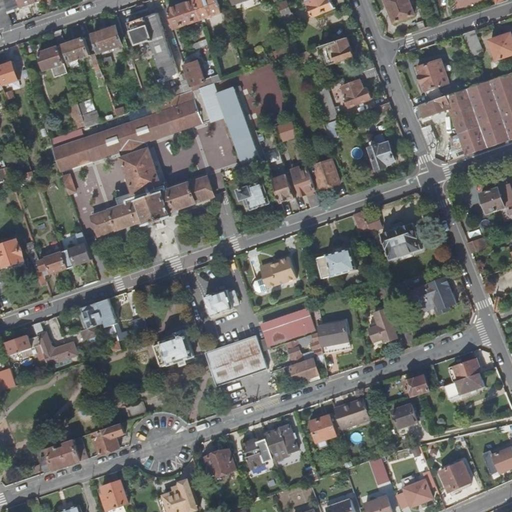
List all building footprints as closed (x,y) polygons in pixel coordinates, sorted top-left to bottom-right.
[(0,0),(0,27),(1,30),(12,26),(3,0),(0,0)] [(10,0),(14,9),(21,6),(21,7),(41,0),(49,0),(51,3),(57,1),(56,0),(10,0)] [(196,0),(169,10),(175,29),(202,20),(196,0)] [(196,0),(202,20),(222,13),(217,0),(196,0)] [(309,4),(314,17),(336,8),(332,0),(308,0),(309,4)] [(386,0),(396,22),(415,15),(410,1),(411,0),(386,0)] [(287,2),(276,6),(279,12),(289,8),(287,2)] [(289,8),(279,12),(284,25),(296,20),(293,13),(291,13),(289,8)] [(158,13),(128,23),(136,46),(151,41),(164,79),(179,74),(158,13)] [(117,14),(110,16),(114,28),(94,35),(100,53),(123,45),(127,44),(117,14)] [(424,21),(416,23),(419,30),(426,27),(424,21)] [(66,45),(61,30),(54,32),(59,47),(60,46),(60,49),(65,47),(64,45),(66,45)] [(484,52),(475,31),(462,35),(471,57),(484,52)] [(511,54),(511,34),(491,41),(497,60),(511,54)] [(91,56),(85,38),(66,45),(64,45),(65,47),(70,63),(71,63),(78,60),(91,56)] [(323,47),(329,65),(354,57),(348,38),(323,47)] [(39,54),(45,71),(53,68),(56,78),(68,73),(59,47),(39,54)] [(292,47),(274,53),(278,61),(295,55),(292,47)] [(309,51),(301,54),(305,64),(313,61),(309,51)] [(96,54),(91,56),(99,78),(104,76),(96,54)] [(78,60),(71,63),(73,68),(80,66),(78,60)] [(373,60),(359,65),(362,73),(376,68),(373,60)] [(442,60),(418,68),(429,102),(442,98),(439,87),(450,83),(442,60)] [(200,61),(185,66),(193,91),(215,83),(222,81),(220,75),(206,79),(200,61)] [(14,62),(0,66),(0,77),(3,85),(3,86),(20,80),(14,62)] [(379,75),(376,68),(362,73),(358,74),(359,77),(363,76),(364,80),(379,75)] [(511,73),(482,84),(468,89),(481,127),(460,134),(480,127),(488,148),(511,140),(511,73)] [(361,80),(344,87),(347,96),(346,97),(351,108),(373,99),(368,88),(365,90),(361,80)] [(164,192),(147,142),(175,132),(168,111),(172,110),(173,112),(175,111),(178,119),(201,112),(195,96),(200,95),(201,97),(202,97),(217,92),(218,91),(215,83),(193,91),(149,106),(130,112),(134,123),(85,140),(88,152),(92,161),(120,151),(137,201),(111,210),(111,211),(93,217),(96,226),(90,229),(93,237),(99,235),(99,236),(118,230),(144,221),(146,226),(173,217),(171,212),(197,203),(215,196),(215,195),(221,193),(218,185),(212,187),(209,177),(191,183),(164,192)] [(327,85),(313,89),(326,124),(339,120),(327,85)] [(240,86),(219,94),(246,169),(263,163),(237,92),(242,91),(240,86)] [(429,102),(414,108),(419,120),(451,109),(460,134),(481,127),(468,89),(442,98),(429,102)] [(14,98),(12,92),(6,94),(8,100),(14,98)] [(92,99),(79,104),(87,126),(87,127),(101,122),(97,111),(96,111),(92,99)] [(390,103),(375,108),(377,115),(393,110),(390,103)] [(79,104),(71,107),(77,125),(80,123),(82,127),(87,126),(79,104)] [(124,107),(115,110),(118,117),(126,114),(124,107)] [(204,122),(201,112),(178,119),(175,111),(173,112),(172,110),(168,111),(175,132),(204,122)] [(331,139),(338,137),(335,128),(341,126),(339,120),(326,124),(330,137),(331,139)] [(293,122),(279,127),(284,142),(298,137),(293,122)] [(326,124),(319,127),(323,139),(330,137),(326,124)] [(431,126),(422,129),(429,145),(438,142),(431,126)] [(467,154),(467,155),(488,148),(480,127),(460,134),(465,148),(467,154)] [(51,139),(55,150),(85,140),(81,129),(51,139)] [(62,171),(92,161),(88,152),(85,140),(55,150),(59,163),(62,171)] [(429,145),(434,158),(435,158),(438,142),(429,145)] [(371,149),(378,170),(388,167),(387,164),(396,161),(390,143),(388,143),(381,146),(380,145),(371,149)] [(465,148),(452,152),(455,159),(467,154),(465,148)] [(303,150),(297,152),(301,163),(307,161),(303,150)] [(333,161),(314,167),(322,189),(341,183),(339,177),(335,165),(333,161)] [(340,164),(335,165),(339,177),(344,176),(340,164)] [(12,179),(9,168),(4,169),(8,181),(12,179)] [(312,209),(322,205),(309,169),(294,174),(302,196),(307,194),(312,209)] [(71,175),(64,177),(70,195),(76,192),(71,175)] [(288,175),(274,180),(282,203),(296,198),(288,175)] [(263,183),(239,191),(242,200),(248,198),(252,209),(270,203),(263,183)] [(511,206),(511,189),(510,184),(481,194),(489,214),(511,206)] [(366,218),(364,211),(355,215),(362,238),(372,235),(371,232),(366,218)] [(241,212),(234,214),(237,223),(245,221),(241,212)] [(379,214),(366,218),(371,232),(383,228),(379,214)] [(382,234),(382,235),(387,250),(391,261),(422,251),(418,240),(419,239),(415,225),(414,224),(403,228),(403,227),(395,229),(395,230),(382,234)] [(77,266),(93,260),(86,239),(84,233),(78,234),(82,246),(66,251),(65,248),(62,249),(69,268),(69,269),(77,267),(77,266)] [(18,241),(0,247),(0,255),(4,267),(4,266),(24,259),(25,259),(18,241)] [(33,242),(27,244),(33,262),(37,260),(38,265),(40,270),(38,271),(43,286),(48,284),(43,271),(40,262),(33,242)] [(327,255),(317,258),(323,279),(333,276),(333,277),(358,271),(353,248),(327,255)] [(51,268),(53,274),(69,268),(62,249),(55,251),(56,255),(47,258),(48,260),(40,262),(43,271),(51,268)] [(269,290),(268,289),(297,279),(290,257),(279,261),(279,263),(273,265),(271,264),(263,267),(262,269),(264,278),(255,281),(253,285),(253,286),(255,286),(256,291),(260,293),(269,290)] [(383,269),(379,258),(373,260),(376,272),(383,269)] [(24,259),(4,266),(6,272),(26,264),(24,259)] [(445,277),(406,293),(413,311),(430,303),(436,305),(439,311),(450,307),(457,304),(450,286),(449,287),(445,277)] [(216,293),(206,296),(213,317),(223,313),(222,313),(235,308),(234,307),(240,304),(236,291),(229,293),(228,290),(216,294),(216,293)] [(493,308),(495,313),(502,311),(506,299),(497,296),(493,308)] [(430,303),(413,311),(415,316),(435,309),(437,315),(451,310),(450,307),(439,311),(436,305),(430,303)] [(310,306),(262,323),(270,346),(318,330),(310,306)] [(86,330),(90,328),(83,308),(79,310),(86,330)] [(385,343),(398,339),(387,308),(374,312),(379,326),(369,329),(374,342),(383,339),(385,343)] [(64,337),(82,331),(86,330),(79,310),(57,317),(64,337)] [(145,318),(132,322),(137,335),(149,331),(145,318)] [(409,320),(401,323),(409,348),(417,345),(409,320)] [(319,332),(321,347),(323,354),(336,352),(335,344),(348,342),(345,322),(318,327),(319,332)] [(41,323),(35,325),(39,336),(47,359),(50,368),(52,367),(51,365),(78,355),(74,343),(56,349),(53,348),(49,337),(47,333),(45,334),(41,323)] [(119,323),(115,324),(121,341),(124,339),(119,323)] [(86,330),(82,331),(85,339),(97,335),(94,327),(90,328),(86,330)] [(195,357),(186,331),(176,334),(177,337),(162,342),(162,343),(154,346),(162,367),(169,365),(170,366),(179,362),(181,367),(187,365),(186,360),(195,357)] [(259,335),(208,351),(218,385),(270,369),(259,335)] [(47,359),(39,336),(30,340),(29,336),(8,343),(12,355),(22,352),(24,358),(38,354),(41,361),(47,359)] [(289,342),(292,360),(304,358),(301,340),(289,342)] [(113,353),(123,349),(120,341),(116,342),(112,348),(113,353)] [(348,342),(335,344),(336,352),(350,349),(348,342)] [(296,381),(321,376),(318,358),(292,363),(296,381)] [(476,359),(453,367),(458,382),(480,374),(481,373),(476,359)] [(0,383),(3,391),(17,386),(11,369),(0,372),(0,383)] [(485,387),(480,374),(458,382),(456,382),(461,396),(485,387)] [(413,397),(431,391),(425,375),(405,383),(409,392),(411,391),(413,397)] [(356,401),(334,409),(342,430),(370,420),(364,402),(357,405),(356,401)] [(392,411),(399,429),(418,422),(411,404),(392,411)] [(330,416),(312,422),(318,442),(337,435),(330,416)] [(281,429),(266,434),(267,439),(275,459),(275,461),(291,455),(291,454),(300,450),(290,423),(280,427),(281,429)] [(95,434),(102,454),(121,448),(118,437),(126,434),(123,425),(95,434)] [(45,470),(46,473),(89,459),(85,444),(78,446),(75,439),(66,442),(68,447),(59,450),(57,445),(40,451),(44,464),(45,470)] [(275,459),(267,439),(259,442),(258,439),(243,444),(253,470),(268,464),(267,462),(275,459)] [(511,447),(494,455),(501,473),(511,468),(511,447)] [(214,477),(237,469),(231,449),(207,458),(214,477)] [(384,456),(371,460),(378,484),(391,480),(384,456)] [(450,492),(473,482),(464,462),(441,472),(450,492)] [(36,473),(45,470),(44,464),(34,467),(36,473)] [(402,480),(405,488),(417,484),(414,475),(402,480)] [(185,511),(201,506),(192,479),(180,483),(181,485),(182,489),(175,492),(165,496),(170,511),(185,511)] [(412,507),(434,499),(426,480),(417,484),(405,488),(412,507)] [(122,481),(103,487),(107,498),(104,498),(109,511),(130,503),(122,481)] [(170,511),(165,496),(159,498),(163,511),(170,511)] [(393,511),(388,496),(366,504),(369,511),(393,511)] [(356,511),(351,499),(327,508),(328,511),(356,511)]
